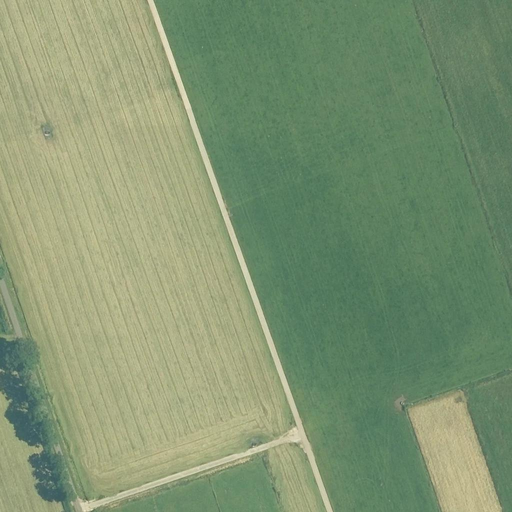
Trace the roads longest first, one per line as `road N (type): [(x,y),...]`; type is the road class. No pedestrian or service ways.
road 1 (unknown): [(81,511),(298,435),(327,511)]
road 2 (unclassified): [(73,511),(0,299)]
